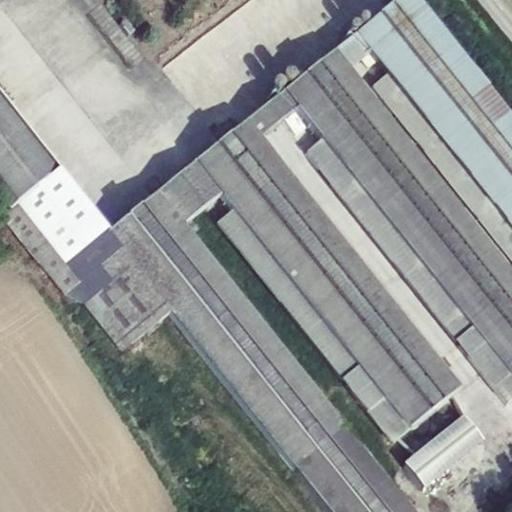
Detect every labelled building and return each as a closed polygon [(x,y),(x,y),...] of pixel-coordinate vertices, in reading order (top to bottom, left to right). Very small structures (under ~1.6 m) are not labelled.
[(0,213),(3,218),(14,210),(92,307),(128,279),(311,511),(387,511),(361,477),(334,443),(179,242),(214,213),(398,446),(447,405),(265,173),(303,142),(315,158),(511,405),(511,299),(357,102),(379,85),(391,100),(511,253),(511,151),(401,11),(103,244),(0,115),(0,213)] [(511,253),(391,100),(379,110),(511,279),(511,253)] [(511,407),(511,405),(315,158),(302,169),(500,417),(511,407)] [(398,446),(227,229),(214,239),(386,457),(398,446)] [(472,456),(453,432),(394,479),(413,503),(472,456)]
